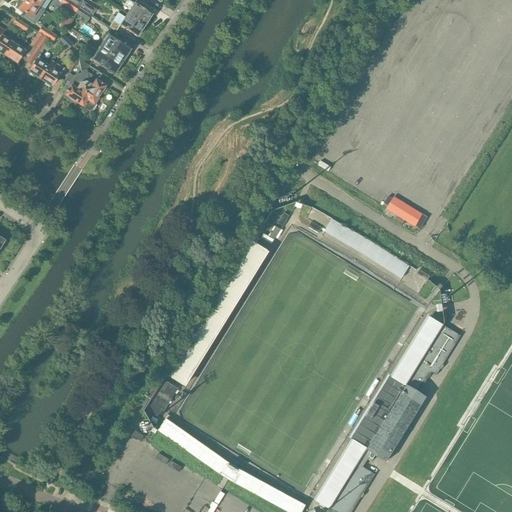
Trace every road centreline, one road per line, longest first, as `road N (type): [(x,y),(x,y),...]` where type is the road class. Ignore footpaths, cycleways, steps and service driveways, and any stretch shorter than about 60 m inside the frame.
road 1 (residential): [(0,87),(92,147),(191,0)]
road 2 (residential): [(0,292),(40,230),(0,204)]
